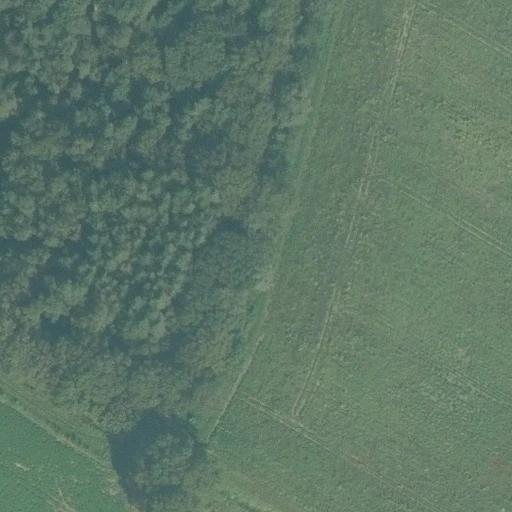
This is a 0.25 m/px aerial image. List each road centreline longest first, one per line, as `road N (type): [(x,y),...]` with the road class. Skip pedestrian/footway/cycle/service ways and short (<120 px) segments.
road 1 (track): [(137,467),(169,351),(238,207),(306,0)]
road 2 (track): [(0,379),(137,467)]
